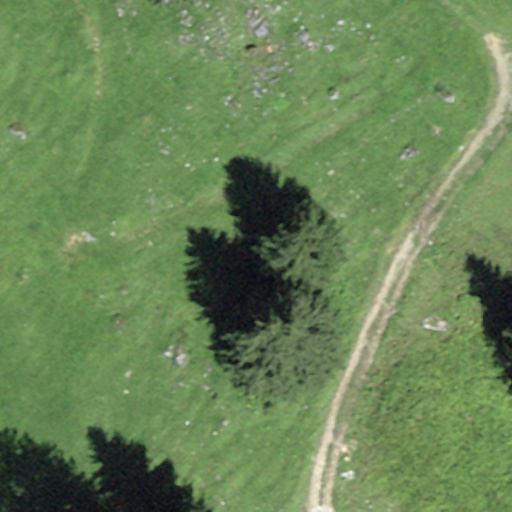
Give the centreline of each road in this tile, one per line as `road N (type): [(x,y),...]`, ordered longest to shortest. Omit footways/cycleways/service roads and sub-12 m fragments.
road 1 (track): [(460,0),(421,75),(159,255),(87,261),(119,117),(91,0)]
road 2 (track): [(314,511),(364,335),(481,163),(511,93)]
